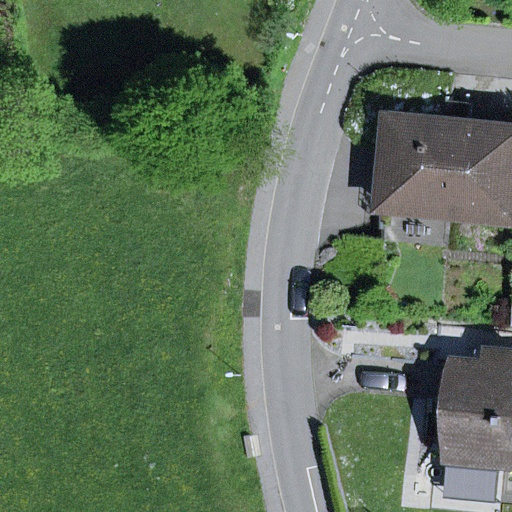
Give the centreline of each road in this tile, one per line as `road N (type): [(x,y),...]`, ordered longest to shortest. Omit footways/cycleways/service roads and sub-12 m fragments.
road 1 (residential): [(303,511),(277,376),(279,302),(309,127),(344,38)]
road 2 (residential): [(344,38),(511,55)]
